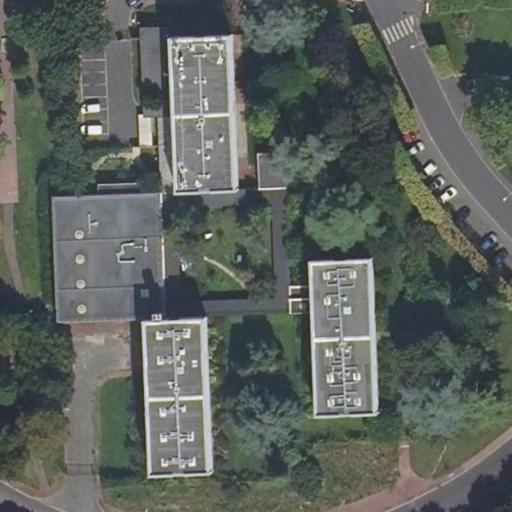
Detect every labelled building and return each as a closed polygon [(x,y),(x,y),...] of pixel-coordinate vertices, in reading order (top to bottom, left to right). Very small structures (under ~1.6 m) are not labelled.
[(230,33),(144,38),(145,90),(172,89),(177,191),(237,189),(230,33)] [(256,190),(284,189),(283,153),(255,154),(256,190)] [(97,197),(141,195),(141,181),(97,183),(97,197)] [(206,316),(291,313),(284,189),(256,190),(159,194),(166,318),(206,316)] [(62,323),(147,319),(166,318),(159,194),(141,195),(97,197),(56,198),(62,323)] [(56,323),(62,323),(56,198),(52,198),(56,323)] [(375,413),(369,259),(311,262),(316,415),(375,413)] [(210,472),(206,316),(166,318),(147,319),(151,474),(210,472)]
